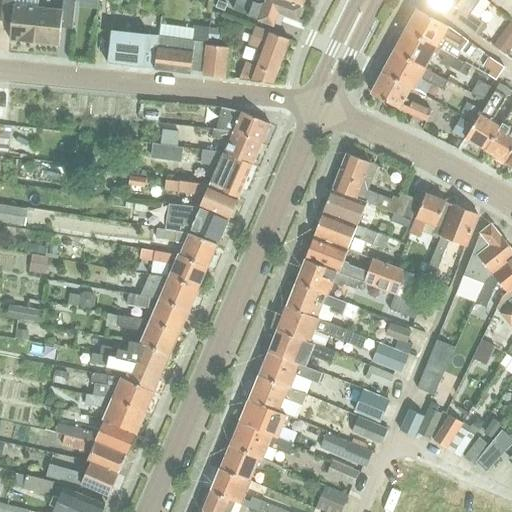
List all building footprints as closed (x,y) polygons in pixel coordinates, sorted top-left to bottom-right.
[(34,44),(38,10),(14,7),(15,0),(2,0),(0,21),(0,22),(11,24),(9,42),(34,44)] [(284,0),(266,0),(263,7),(244,0),(237,0),(233,11),(249,17),(249,18),(273,27),(275,24),(281,27),(285,17),(297,22),(298,19),(301,19),(304,12),(301,9),(302,7),(297,5),(284,0)] [(447,0),(449,1),(443,10),(475,32),(482,21),(470,13),(474,7),(478,0),(447,0)] [(215,1),(213,7),(221,11),(224,4),(215,1)] [(62,12),(38,10),(34,44),(58,47),(60,29),(72,31),(75,3),(63,2),(62,12)] [(417,10),(405,31),(436,48),(448,55),(452,46),(461,51),(465,54),(472,45),(468,42),(447,27),(417,10)] [(156,55),(154,71),(190,75),(191,72),(203,74),(206,51),(208,29),(208,28),(193,26),(192,29),(160,25),(158,38),(156,55)] [(206,51),(203,74),(203,77),(225,80),(228,49),(217,48),(219,31),(208,29),(206,51)] [(245,62),(238,81),(251,82),(251,83),(273,85),(289,42),(270,34),(255,29),(249,46),(263,51),(257,67),(245,62)] [(405,31),(394,52),(423,68),(431,55),(435,58),(437,54),(443,58),(440,63),(460,74),(464,66),(463,65),(463,64),(448,55),(436,48),(405,31)] [(156,55),(158,38),(112,32),(108,65),(154,71),(156,55)] [(382,73),(410,89),(413,91),(420,78),(443,90),(447,82),(423,68),(394,52),(382,73)] [(495,82),(504,68),(489,58),(483,67),(490,72),(487,76),(495,82)] [(410,89),(382,73),(370,94),(399,110),(425,121),(431,112),(404,101),(410,89)] [(481,83),(474,93),(483,98),(489,87),(481,83)] [(511,111),(511,107),(502,124),(499,127),(490,121),(509,91),(499,84),(465,139),(486,152),(503,126),(511,111)] [(466,102),(460,113),(472,119),(478,108),(466,102)] [(269,124),(242,113),(222,109),(217,131),(219,131),(234,132),(261,144),(262,141),(265,142),(270,129),(268,128),(269,124)] [(145,111),(145,119),(156,120),(157,112),(145,111)] [(505,163),(511,151),(511,111),(503,126),(486,152),(505,163)] [(456,121),(449,133),(459,138),(465,126),(456,121)] [(162,130),(160,145),(168,146),(177,147),(179,132),(162,130)] [(229,142),(224,153),(251,166),(261,144),(234,132),(219,131),(217,131),(214,130),(212,140),(229,142)] [(0,157),(7,158),(8,149),(0,148),(0,157)] [(251,166),(224,153),(221,153),(208,151),(204,151),(202,164),(219,166),(210,187),(237,199),(251,166)] [(332,189),(366,203),(375,206),(388,211),(394,214),(410,220),(418,201),(402,195),(399,201),(393,198),(392,201),(379,196),(366,191),(377,165),(346,153),(332,189)] [(121,174),(120,184),(149,188),(150,176),(121,174)] [(200,209),(198,209),(216,216),(228,221),(229,218),(232,219),(237,207),(234,206),(237,199),(210,187),(166,181),(165,190),(179,192),(200,195),(207,195),(200,209)] [(366,203),(332,189),(323,212),(356,225),(357,226),(366,203)] [(439,240),(453,204),(426,193),(410,233),(419,237),(425,222),(434,226),(431,233),(432,233),(431,237),(438,240),(439,240)] [(465,246),(477,214),(453,204),(439,240),(438,240),(427,269),(435,273),(446,243),(443,242),(445,238),(465,246)] [(0,221),(24,226),(26,211),(0,206),(0,221)] [(216,216),(198,209),(196,209),(191,221),(184,223),(167,221),(165,231),(171,232),(190,235),(192,231),(219,243),(228,221),(216,216)] [(387,238),(377,234),(357,226),(356,225),(323,212),(314,235),(348,248),(348,249),(354,233),(362,236),(360,240),(383,249),(387,238)] [(410,220),(394,214),(390,222),(410,229),(413,221),(410,220)] [(462,277),(455,294),(475,302),(485,281),(501,267),(511,258),(511,251),(490,225),(479,234),(465,270),(462,277)] [(171,232),(165,231),(156,229),(155,239),(169,241),(169,242),(184,245),(179,256),(177,255),(207,268),(217,247),(190,235),(171,232)] [(314,235),(305,259),(359,280),(395,294),(405,298),(414,275),(372,259),(368,271),(347,262),(347,261),(343,260),(348,248),(314,235)] [(32,244),(31,252),(43,254),(44,246),(32,244)] [(207,268),(177,255),(141,250),(139,259),(168,264),(169,260),(176,261),(168,277),(198,290),(207,268)] [(31,255),(28,270),(44,273),(47,257),(31,255)] [(511,258),(485,281),(475,302),(486,307),(497,282),(507,294),(511,289),(511,258)] [(305,259),(295,282),(327,294),(332,282),(342,286),(342,285),(344,286),(344,284),(355,288),(359,280),(305,259)] [(150,275),(141,296),(158,299),(188,312),(198,290),(168,277),(150,275)] [(448,288),(426,280),(429,294),(425,306),(439,311),(448,288)] [(286,305),(316,317),(322,304),(330,307),(329,310),(353,320),(358,308),(345,303),(346,302),(327,294),(295,282),(286,305)] [(511,289),(507,294),(503,297),(497,309),(511,325),(511,324),(511,289)] [(79,295),(77,302),(81,308),(88,309),(94,305),(95,298),(91,292),(84,291),(79,295)] [(68,293),(66,305),(76,306),(77,302),(79,295),(68,293)] [(188,312),(158,299),(141,296),(129,294),(127,305),(147,308),(147,307),(154,310),(149,321),(179,334),(188,312)] [(405,298),(395,294),(389,310),(415,319),(421,304),(405,298)] [(8,304),(5,317),(41,323),(43,310),(8,304)] [(286,305),(277,329),(309,341),(323,347),(328,336),(341,342),(346,330),(316,317),(286,305)] [(107,315),(105,324),(118,326),(120,317),(107,315)] [(179,334),(149,321),(129,318),(120,317),(118,326),(145,332),(140,343),(140,344),(141,345),(169,357),(179,334)] [(394,350),(407,356),(412,345),(406,343),(411,331),(390,323),(386,334),(398,340),(394,350)] [(15,329),(14,338),(27,340),(28,331),(15,329)] [(309,341),(277,329),(268,352),(305,367),(309,355),(331,364),(336,352),(323,347),(309,341)] [(103,346),(101,355),(132,362),(148,370),(161,375),(169,357),(141,345),(140,344),(140,343),(130,342),(127,352),(110,348),(103,346)] [(407,356),(394,350),(379,344),(372,361),(400,373),(407,356)] [(268,352),(258,375),(290,388),(295,375),(317,383),(321,373),(305,367),(268,352)] [(419,385),(418,388),(433,395),(435,391),(437,385),(449,359),(433,352),(419,385)] [(92,353),(90,362),(99,364),(108,366),(108,368),(128,374),(125,380),(125,381),(144,389),(153,393),(161,375),(148,370),(132,362),(108,356),(101,355),(92,353)] [(370,366),(365,379),(389,387),(393,375),(370,366)] [(54,370),(51,382),(64,385),(66,372),(54,370)] [(95,384),(93,396),(112,400),(144,414),(153,393),(144,389),(125,381),(125,380),(122,378),(93,374),(91,384),(95,384)] [(290,388),(258,375),(248,400),(288,416),(295,419),(306,395),(289,389),(290,388)] [(380,422),(388,400),(361,388),(353,410),(380,422)] [(112,400),(93,396),(87,395),(85,406),(103,408),(104,404),(110,405),(103,420),(122,429),(135,434),(144,414),(112,400)] [(248,400),(239,422),(261,432),(276,438),(281,425),(284,426),(288,416),(248,400)] [(429,439),(440,413),(428,408),(417,433),(429,439)] [(409,411),(400,432),(414,438),(423,417),(409,411)] [(446,448),(462,423),(449,415),(433,440),(446,448)] [(357,417),(351,432),(381,444),(387,429),(357,417)] [(501,425),(492,418),(482,433),(491,439),(501,425)] [(126,457),(135,434),(122,429),(103,420),(103,421),(104,421),(99,435),(58,426),(55,434),(65,436),(95,443),(113,451),(126,457)] [(261,432),(239,422),(230,445),(262,459),(267,446),(271,448),(272,443),(277,445),(275,450),(288,455),(292,445),(276,438),(261,432)] [(458,457),(472,436),(461,429),(447,450),(458,457)] [(95,443),(65,436),(62,447),(91,454),(87,464),(89,465),(98,468),(117,476),(126,457),(113,451),(95,443)] [(473,465),(487,445),(478,438),(463,457),(473,465)] [(348,443),(342,458),(365,468),(371,452),(348,443)] [(494,444),(475,463),(485,473),(487,471),(503,454),(494,444)] [(230,445),(220,469),(251,481),(258,463),(265,466),(263,470),(279,477),(283,468),(262,459),(230,445)] [(351,486),(357,472),(331,461),(326,475),(351,486)] [(77,479),(78,475),(79,473),(50,465),(47,477),(61,481),(61,480),(81,485),(88,489),(108,497),(117,476),(98,468),(89,465),(83,481),(77,479)] [(251,481),(220,469),(212,491),(234,500),(262,511),(288,511),(252,496),(250,501),(244,499),(251,481)] [(50,497),(53,484),(26,477),(23,490),(50,497)] [(325,486),(315,509),(323,511),(341,511),(349,496),(325,486)] [(64,489),(54,511),(102,511),(105,507),(75,494),(64,489)] [(212,491),(202,511),(229,511),(234,501),(212,491)] [(0,502),(0,511),(27,511),(28,510),(0,502)]
